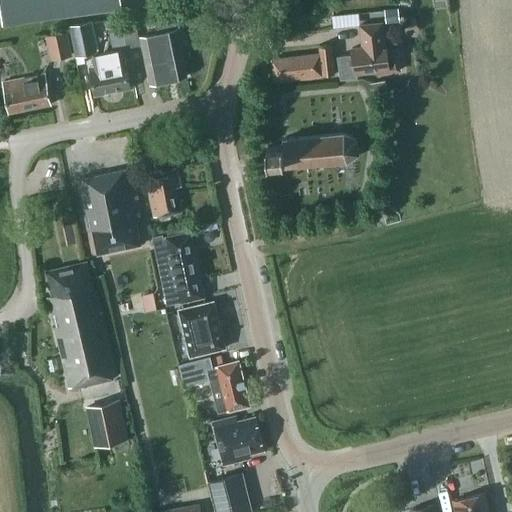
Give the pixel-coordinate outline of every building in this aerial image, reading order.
[(0,0),(3,23),(150,4),(149,0),(0,0)] [(362,20),(361,7),(335,9),(335,21),(362,20)] [(383,9),(385,23),(399,21),(398,7),(383,9)] [(150,84),(186,76),(173,16),(154,20),(157,34),(140,37),(150,84)] [(75,57),(99,52),(92,19),(68,24),(75,57)] [(114,51),(123,49),(140,46),(135,21),(124,23),(125,29),(111,32),(114,50),(114,51)] [(385,45),(383,24),(361,25),(363,47),(353,48),(354,58),(350,59),(350,54),(337,56),(340,79),(353,78),(352,74),(375,71),(376,73),(400,70),(397,50),(386,52),(386,45),(385,45)] [(50,60),(72,55),(67,30),(45,34),(50,60)] [(274,81),(334,73),(331,45),(318,46),(319,52),(271,58),(274,81)] [(114,51),(114,50),(104,52),(105,55),(94,57),(95,66),(90,67),(95,95),(130,88),(123,49),(114,51)] [(8,112),(51,104),(45,73),(2,81),(8,112)] [(371,91),(387,88),(385,81),(369,84),(371,91)] [(346,160),(358,153),(356,139),(344,133),(292,137),(282,138),(283,144),(268,145),(269,162),(284,160),(285,164),(346,160)] [(154,217),(180,211),(175,188),(181,186),(177,167),(145,174),(154,217)] [(141,246),(137,221),(141,220),(131,169),(78,179),(88,231),(93,230),(98,254),(141,246)] [(66,245),(75,243),(69,214),(59,216),(66,245)] [(185,232),(184,226),(162,230),(162,233),(152,235),(166,303),(204,295),(191,231),(185,232)] [(93,291),(86,261),(47,270),(53,294),(48,295),(69,386),(117,375),(97,290),(93,291)] [(188,357),(226,348),(214,299),(176,308),(188,357)] [(213,365),(210,354),(178,362),(183,383),(209,377),(217,411),(249,404),(238,359),(213,365)] [(95,445),(127,438),(119,399),(86,406),(95,445)] [(236,420),(235,416),(212,421),(222,464),(249,458),(248,452),(263,449),(255,416),(236,420)] [(207,481),(215,511),(252,511),(242,472),(207,481)] [(488,511),(484,493),(453,500),(455,511),(488,511)] [(151,511),(199,511),(198,503),(151,511)] [(435,511),(433,503),(410,509),(410,511),(435,511)]
